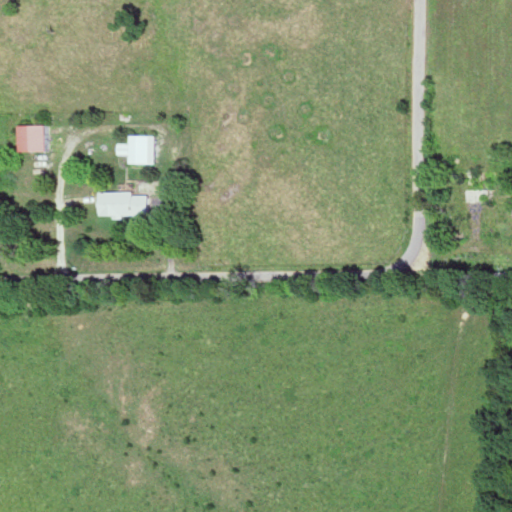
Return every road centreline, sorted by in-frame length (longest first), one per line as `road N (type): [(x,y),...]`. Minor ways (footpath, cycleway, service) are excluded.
road 1 (residential): [(0,275),(247,273),(422,255)]
road 2 (residential): [(422,255),(422,0)]
